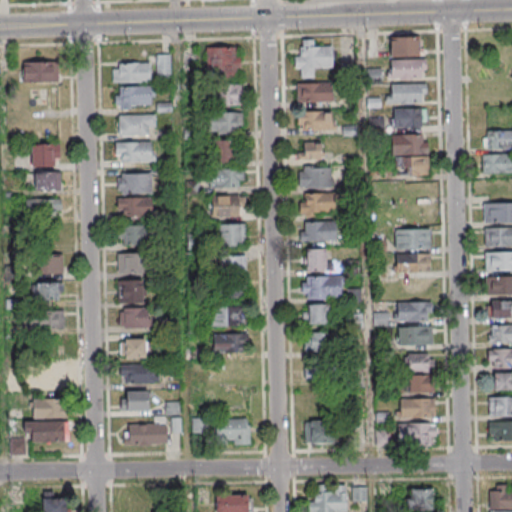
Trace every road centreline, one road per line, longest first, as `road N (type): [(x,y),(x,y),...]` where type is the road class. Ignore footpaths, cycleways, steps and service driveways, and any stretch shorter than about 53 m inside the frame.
road 1 (tertiary): [(511,9),(0,27)]
road 2 (residential): [(95,511),(81,0)]
road 3 (residential): [(511,462),(0,473)]
road 4 (residential): [(278,511),(268,0)]
road 5 (residential): [(462,511),(448,12)]
